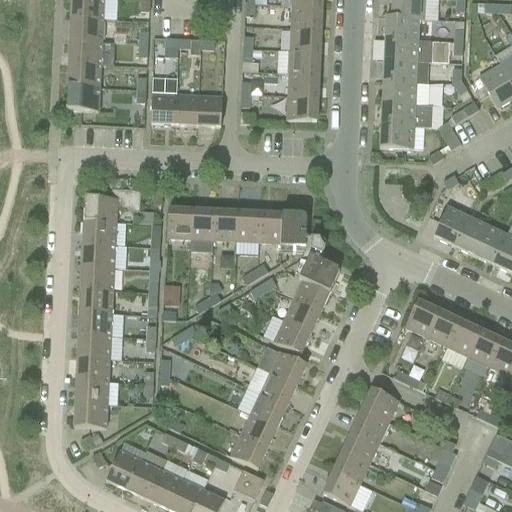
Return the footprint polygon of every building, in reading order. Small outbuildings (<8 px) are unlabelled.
[(102,24),(103,1),(76,0),(70,0),(70,22),(102,24)] [(321,11),(321,0),(281,0),(281,10),(291,10),(321,11)] [(423,23),(424,1),(394,0),(391,0),(390,21),(418,23),(423,23)] [(149,16),(149,4),(140,3),(140,16),(149,16)] [(464,17),(465,4),(455,3),(455,16),(464,17)] [(253,21),(253,8),(244,8),(244,20),(253,21)] [(497,18),(498,8),(485,8),(485,18),(497,18)] [(510,9),(498,8),(497,18),(510,18),(510,9)] [(320,34),(321,11),(291,10),(290,33),(320,34)] [(418,23),(390,21),(385,21),(384,43),(417,45),(418,23)] [(101,47),(102,24),(70,22),(69,45),(101,47)] [(319,57),(320,34),(290,33),(289,56),(319,57)] [(463,47),(463,35),(454,34),(453,47),(463,47)] [(147,49),(148,38),(148,36),(139,36),(138,49),(147,49)] [(252,41),(243,41),(242,53),(251,53),(252,41)] [(165,43),(164,62),(177,63),(177,52),(177,43),(165,43)] [(177,43),(177,52),(190,53),(189,58),(200,59),(201,53),(201,44),(177,43)] [(431,45),(417,45),(384,43),(383,65),(416,66),(430,67),(431,45)] [(213,54),(213,46),(213,45),(201,44),(201,53),(213,54)] [(99,69),(101,47),(69,45),(68,68),(99,69)] [(462,60),(463,47),(453,47),(453,59),(462,60)] [(146,62),(147,49),(138,49),(138,61),(146,62)] [(251,66),(251,53),(242,53),(242,66),(251,66)] [(318,80),(319,57),(289,56),(288,79),(318,80)] [(511,61),(499,69),(511,90),(511,61)] [(415,88),(416,66),(383,65),(382,87),(415,88)] [(98,92),(99,69),(68,68),(67,91),(98,92)] [(511,103),(511,90),(499,69),(477,82),(482,90),(474,95),(479,104),(488,99),(496,113),(511,103)] [(452,73),(451,88),(460,85),(461,73),(452,73)] [(317,103),(318,80),(288,79),(287,102),(317,103)] [(137,82),(136,94),(145,95),(145,82),(137,82)] [(470,101),(460,85),(451,88),(458,100),(460,100),(463,105),(470,101)] [(250,87),(241,86),(240,99),(249,99),(250,87)] [(426,89),(415,88),(382,87),(381,109),(414,110),(425,111),(426,89)] [(97,116),(98,92),(67,91),(65,115),(97,116)] [(144,107),(145,95),(136,94),(135,107),(144,107)] [(173,129),(175,99),(151,98),(150,128),(173,129)] [(197,130),(198,100),(175,99),(173,129),(197,130)] [(248,112),(249,99),(240,99),(240,111),(248,112)] [(220,131),(221,102),(198,100),(197,130),(220,131)] [(316,126),(317,103),(287,102),(286,125),(316,126)] [(467,121),(478,114),(474,107),(462,114),(450,121),(455,128),(467,121)] [(430,111),(425,111),(414,110),(381,109),(380,130),(413,132),(428,133),(430,111)] [(251,117),(239,116),(239,128),(251,129),(251,117)] [(460,148),(450,131),(447,126),(437,133),(450,154),(460,148)] [(412,154),(413,132),(380,130),(379,152),(412,154)] [(443,162),(441,160),(438,155),(427,161),(432,169),(443,162)] [(511,180),(511,170),(501,177),(505,185),(511,180)] [(458,187),(455,182),(453,179),(442,186),(447,194),(458,187)] [(139,216),(140,195),(111,193),(110,203),(84,202),(83,226),(115,227),(115,215),(139,216)] [(161,209),(162,196),(153,196),(152,208),(161,209)] [(452,250),(466,221),(446,211),(432,241),(452,250)] [(189,244),(190,214),(167,213),(166,243),(189,244)] [(189,244),(189,256),(210,257),(211,245),(213,215),(190,214),(189,244)] [(234,246),(235,216),(213,215),(211,245),(234,246)] [(256,247),(258,217),(235,216),(234,246),(256,247)] [(279,248),(281,218),(258,217),(256,247),(279,248)] [(339,275),(318,264),(320,260),(324,252),(324,250),(321,244),(319,244),(310,243),(305,243),(306,219),(281,218),(279,248),(279,252),(278,268),(283,275),(290,278),(302,284),(329,296),(339,275)] [(472,259),(486,230),(466,221),(452,250),(472,259)] [(114,250),(115,227),(83,226),(82,249),(114,250)] [(492,269),(506,239),(486,230),(472,259),(492,269)] [(159,252),(159,240),(151,239),(150,252),(159,252)] [(511,278),(511,276),(511,242),(506,239),(492,269),(511,278)] [(113,273),(114,250),(82,249),(81,271),(113,273)] [(150,252),(149,265),(158,265),(159,252),(150,252)] [(326,263),(330,255),(324,252),(320,260),(326,263)] [(332,266),(336,258),(330,255),(326,263),(332,266)] [(342,261),(336,258),(332,266),(338,268),(342,261)] [(263,268),(252,274),(257,284),(269,278),(263,268)] [(111,296),(113,273),(81,271),(80,294),(111,296)] [(257,284),(252,274),(240,280),(246,290),(257,284)] [(157,298),(157,285),(158,275),(149,275),(148,298),(157,298)] [(271,283),(260,289),(264,297),(275,291),(271,283)] [(320,315),(329,296),(302,284),(293,303),(320,315)] [(164,288),(164,302),(180,302),(180,288),(164,288)] [(264,297),(260,289),(249,295),(253,303),(264,297)] [(110,318),(111,296),(80,294),(79,317),(110,318)] [(210,312),(221,306),(215,297),(204,303),(210,312)] [(156,311),(157,298),(148,298),(147,310),(156,311)] [(210,312),(204,303),(194,310),(199,319),(210,312)] [(310,337),(320,315),(293,303),(283,324),(310,337)] [(425,341),(437,314),(417,305),(404,332),(425,341)] [(228,308),(217,314),(222,323),(233,317),(228,308)] [(445,351),(458,324),(437,314),(425,341),(445,351)] [(162,325),(175,326),(176,316),(163,315),(162,325)] [(109,341),(110,318),(79,317),(78,340),(109,341)] [(300,359),(310,337),(283,324),(273,346),(300,359)] [(466,361),(479,334),(458,324),(445,351),(466,361)] [(191,330),(180,337),(186,345),(196,339),(191,330)] [(154,344),(155,331),(146,331),(146,343),(154,344)] [(487,371),(500,344),(479,334),(466,361),(487,371)] [(186,345),(180,337),(170,343),(176,352),(186,345)] [(108,364),(109,341),(78,340),(76,362),(108,364)] [(154,356),(154,344),(146,343),(145,356),(154,356)] [(508,380),(511,371),(511,349),(500,344),(487,371),(508,380)] [(306,369),(288,361),(279,356),(269,377),(296,390),(306,369)] [(107,387),(108,364),(76,362),(75,385),(107,387)] [(161,366),(160,377),(169,378),(170,367),(161,366)] [(404,388),(407,379),(396,374),(392,382),(404,388)] [(152,389),(153,377),(144,376),(143,389),(152,389)] [(160,377),(159,388),(168,389),(169,378),(160,377)] [(269,377),(259,398),(286,411),(296,390),(269,377)] [(419,385),(407,379),(404,388),(415,393),(419,385)] [(106,409),(107,387),(75,385),(74,408),(106,409)] [(152,402),(152,389),(143,389),(143,401),(152,402)] [(388,426),(397,406),(398,405),(371,393),(361,414),(388,426)] [(445,407),(449,399),(437,393),(433,401),(445,407)] [(276,432),(286,411),(259,398),(249,419),(276,432)] [(460,404),(449,399),(445,407),(456,412),(460,404)] [(105,433),(106,413),(106,409),(74,408),(73,432),(105,433)] [(486,427),(490,418),(479,412),(475,421),(486,427)] [(378,447),(388,426),(361,414),(351,435),(378,447)] [(501,424),(490,418),(486,427),(497,432),(501,424)] [(266,453),(276,432),(249,419),(239,440),(266,453)] [(178,437),(183,429),(171,423),(166,431),(178,437)] [(368,468),(378,447),(351,435),(341,456),(368,468)] [(172,452),(176,443),(165,438),(161,446),(172,452)] [(511,445),(495,438),(485,459),(497,465),(511,471),(511,445)] [(95,451),(88,440),(81,444),(87,455),(95,451)] [(256,474),(266,453),(239,440),(229,461),(256,474)] [(183,457),(187,449),(176,443),(172,452),(183,457)] [(455,449),(455,448),(443,443),(439,451),(451,457),(455,449)] [(217,463),(206,457),(196,453),(191,465),(200,470),(202,465),(213,471),(217,463)] [(105,467),(98,456),(91,461),(97,472),(105,467)] [(126,495),(140,466),(119,456),(105,484),(126,495)] [(358,489),(368,468),(341,456),(331,477),(358,489)] [(493,473),(497,465),(485,459),(482,467),(493,473)] [(225,476),(229,468),(217,463),(213,471),(225,476)] [(147,504),(161,475),(140,466),(126,495),(147,504)] [(446,479),(449,472),(438,466),(434,474),(446,479)] [(253,506),(263,484),(242,474),(232,496),(253,506)] [(442,487),(446,479),(434,474),(430,482),(442,487)] [(163,511),(168,511),(181,485),(161,475),(147,504),(163,511)] [(358,489),(331,477),(321,498),(349,510),(358,489)] [(193,511),(202,495),(181,485),(168,511),(193,511)] [(481,498),(470,493),(466,500),(477,506),(481,498)] [(219,511),(223,505),(202,495),(193,511),(219,511)] [(470,511),(474,511),(477,506),(466,500),(462,508),(470,511)] [(337,511),(323,504),(323,506),(314,502),(310,510),(313,511),(337,511)]
